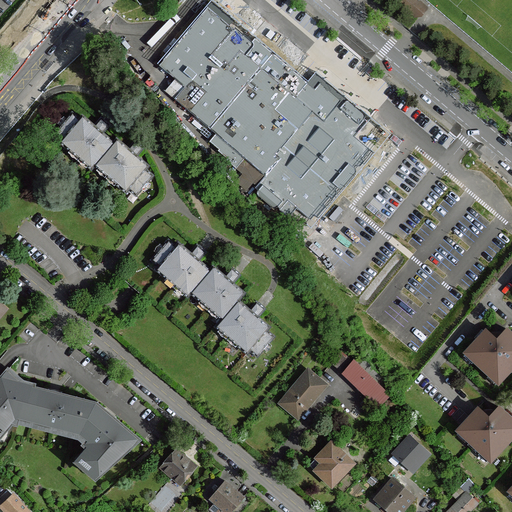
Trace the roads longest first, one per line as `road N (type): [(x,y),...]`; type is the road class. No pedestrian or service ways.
road 1 (residential): [(0,257),(301,511)]
road 2 (tertiary): [(334,2),(511,154)]
